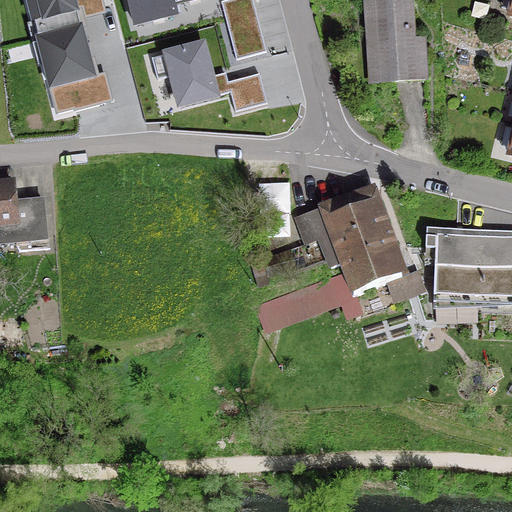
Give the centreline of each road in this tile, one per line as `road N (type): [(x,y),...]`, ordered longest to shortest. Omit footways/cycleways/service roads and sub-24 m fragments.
road 1 (residential): [(322,154),(169,144),(0,158)]
road 2 (residential): [(511,198),(322,154)]
road 3 (residential): [(322,154),(319,106),(292,0)]
